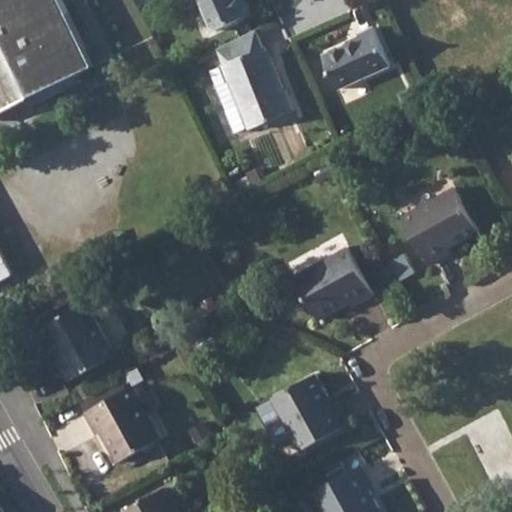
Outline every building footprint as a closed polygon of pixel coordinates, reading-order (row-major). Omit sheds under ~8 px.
[(0,0),(0,109),(38,91),(89,64),(71,25),(58,0),(0,0)] [(199,0),(214,31),(248,15),(241,0),(199,0)] [(362,38),(325,55),(340,90),(391,66),(374,27),(360,33),(362,38)] [(290,114),(281,90),(284,89),(268,47),(266,48),(258,29),(218,49),(224,65),(223,66),(229,81),(232,81),(251,129),(290,114)] [(284,89),(281,90),(290,114),(293,112),(284,89)] [(249,170),(252,174),(261,169),(259,165),(249,170)] [(261,169),(252,174),(256,185),(266,180),(261,169)] [(456,189),(403,219),(427,264),(449,252),(448,247),(478,231),(456,189)] [(0,274),(11,267),(0,250),(0,274)] [(350,250),(297,278),(320,318),(349,302),(352,306),(374,294),(350,250)] [(87,303),(46,326),(62,357),(58,359),(70,382),(116,355),(87,303)] [(315,374),(273,398),(274,399),(296,438),(302,449),(350,423),(338,401),(333,404),(315,374)] [(133,386),(87,413),(99,434),(103,432),(120,462),(156,441),(163,438),(133,386)] [(296,438),(274,399),(259,409),(281,447),(296,438)] [(362,466),(315,491),(326,511),(381,511),(369,489),(374,487),(362,466)] [(161,490),(124,511),(179,511),(165,488),(161,490)]
